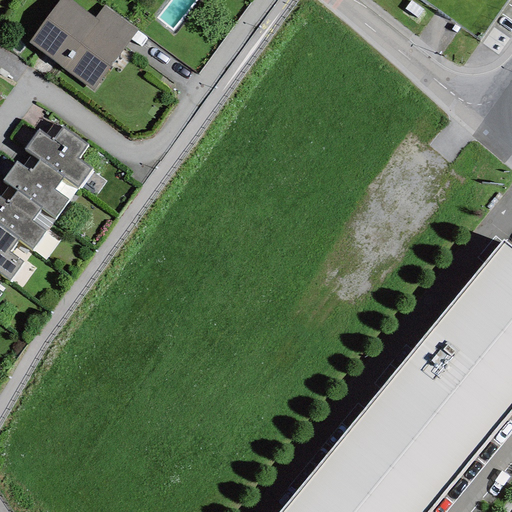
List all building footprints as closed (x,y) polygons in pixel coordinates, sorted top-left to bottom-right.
[(105,5),(95,18),(70,0),(59,0),(28,42),(93,90),(128,43),(138,30),(105,5)] [(87,143),(63,126),(52,139),(39,129),(24,149),(39,160),(63,178),(76,188),(91,167),(77,157),(87,143)] [(63,178),(39,160),(30,172),(16,161),(1,182),(15,192),(39,209),(54,221),(69,200),(54,189),(63,178)] [(39,209),(15,192),(6,203),(0,198),(0,228),(17,241),(30,251),(45,231),(31,220),(39,209)] [(17,241),(0,228),(0,274),(10,281),(25,261),(10,250),(17,241)] [(427,511),(511,408),(511,246),(501,238),(278,511),(427,511)]
